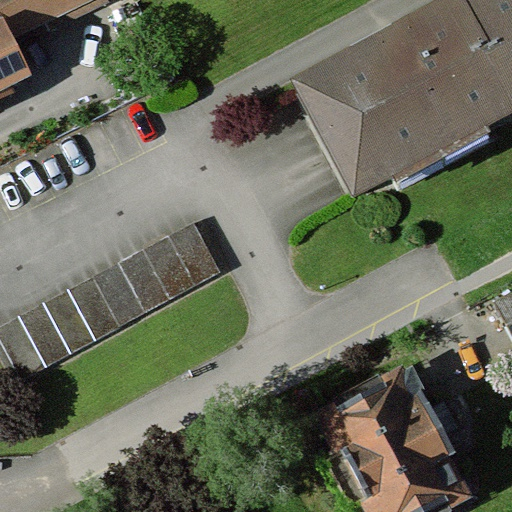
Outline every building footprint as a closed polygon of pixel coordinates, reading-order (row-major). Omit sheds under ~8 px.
[(9,0),(22,25),(48,13),(55,27),(102,4),(99,0),(9,0)] [(511,0),(484,0),(307,95),(363,198),(511,117),(511,0)] [(0,35),(0,117),(15,110),(10,101),(40,87),(13,29),(0,35)] [(200,225),(0,332),(0,343),(21,383),(226,273),(200,225)] [(402,379),(334,423),(356,458),(343,467),(370,508),(383,499),(391,511),(461,511),(480,500),(459,469),(471,462),(436,408),(425,415),(402,379)]
